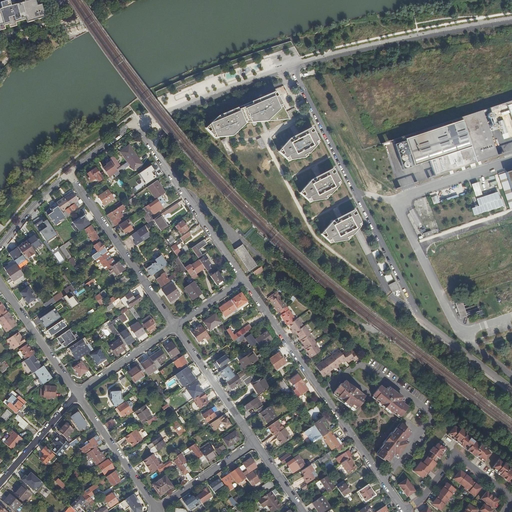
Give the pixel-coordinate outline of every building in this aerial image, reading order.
[(9,3),(6,1),(0,3),(0,6),(1,9),(0,9),(0,30),(4,29),(3,26),(9,24),(10,28),(15,26),(15,23),(26,19),(27,23),(33,21),(32,18),(37,16),(38,20),(45,18),(39,0),(22,0),(24,3),(11,6),(9,5),(9,3)] [(290,41),(281,46),(283,50),(292,45),(290,41)] [(211,127),(207,129),(216,138),(225,136),(224,134),(228,132),(230,135),(233,135),(231,133),(236,130),(244,121),(244,120),(250,118),(251,120),(258,120),(262,118),(263,120),(267,120),(272,118),(273,120),(290,119),(276,91),(239,108),(237,109),(237,111),(233,113),(232,111),(230,112),(231,114),(226,116),(225,114),(223,115),(224,116),(217,119),(211,126),(211,127)] [(511,100),(506,103),(482,111),(451,121),(452,124),(415,136),(414,133),(403,137),(405,142),(413,166),(429,161),(434,177),(497,156),(502,154),(497,155),(482,111),(506,103),(511,120),(511,100)] [(308,153),(318,142),(311,128),(303,132),(303,134),(300,136),(299,134),(294,124),(290,126),(296,138),(289,141),(283,148),(283,149),(282,150),(279,152),(286,158),(287,157),(289,160),(299,155),(300,157),(308,153)] [(257,140),(261,149),(266,147),(261,137),(257,140)] [(405,142),(394,145),(402,170),(413,167),(413,166),(405,142)] [(224,147),(228,155),(232,153),(228,145),(224,147)] [(121,151),(128,161),(136,155),(130,146),(121,151)] [(142,164),(136,155),(128,161),(134,169),(142,164)] [(111,161),(115,166),(119,162),(119,161),(118,162),(114,156),(110,159),(111,161)] [(117,169),(115,167),(115,166),(111,161),(107,164),(108,165),(104,168),(109,176),(118,170),(117,169)] [(118,170),(119,172),(126,167),(124,164),(122,165),(117,169),(118,170)] [(329,194),(339,183),(332,170),(324,174),(325,175),(321,177),(320,176),(321,176),(316,166),(312,168),(317,179),(310,183),(304,189),(305,191),(303,192),(300,193),(307,200),(308,199),(310,201),(320,196),(321,199),(329,194)] [(103,177),(97,168),(92,171),(92,170),(88,174),(90,177),(88,178),(91,181),(94,179),(97,177),(99,181),(104,178),(103,177)] [(149,174),(141,179),(147,187),(155,182),(149,174)] [(148,187),(156,200),(157,199),(161,196),(166,193),(157,181),(148,187)] [(475,198),(482,195),(477,183),(471,185),(475,198)] [(108,190),(99,197),(106,207),(115,200),(108,190)] [(73,192),(63,198),(66,199),(71,206),(74,203),(77,206),(80,204),(77,201),(78,200),(73,192)] [(473,216),(503,208),(498,192),(475,199),(478,207),(471,209),(473,216)] [(437,195),(431,197),(433,205),(439,203),(437,195)] [(63,198),(56,203),(62,212),(66,209),(71,206),(66,199),(63,198)] [(156,200),(144,208),(152,220),(153,220),(157,217),(159,216),(156,213),(163,208),(161,205),(157,199),(156,200)] [(71,206),(66,209),(68,213),(77,207),(76,207),(77,206),(74,203),(71,206)] [(178,203),(163,213),(164,215),(169,212),(170,213),(180,206),(178,203)] [(123,205),(108,215),(116,226),(122,222),(120,218),(125,215),(122,211),(125,208),(123,205)] [(358,227),(360,225),(353,211),(345,215),(346,217),(342,219),(341,217),(342,217),(337,207),(333,209),(338,221),(331,224),(325,231),(326,232),(324,233),(321,235),(328,241),(330,240),(331,243),(341,237),(343,239),(351,236),(354,233),(352,231),(358,227)] [(143,215),(149,223),(152,220),(144,208),(141,210),(144,215),(143,215)] [(84,214),(80,216),(86,224),(89,222),(84,214)] [(157,218),(157,217),(153,220),(161,231),(168,227),(161,216),(157,218)] [(130,221),(128,219),(119,225),(124,233),(128,230),(129,232),(133,229),(128,223),(130,221)] [(178,224),(176,226),(181,234),(188,229),(182,221),(178,224)] [(36,234),(45,246),(48,244),(46,241),(51,238),(56,234),(49,223),(36,232),(36,234)] [(69,231),(59,238),(62,242),(65,239),(67,241),(75,235),(76,236),(78,235),(77,233),(75,230),(72,226),(71,225),(67,228),(69,231)] [(85,229),(93,243),(99,239),(91,225),(85,229)] [(178,258),(185,252),(182,247),(178,249),(176,246),(190,235),(188,232),(176,241),(169,245),(178,258)] [(36,234),(27,240),(33,250),(38,247),(40,250),(45,246),(36,234)] [(169,245),(176,241),(174,239),(172,235),(165,239),(169,245)] [(24,242),(18,247),(23,254),(27,259),(29,262),(38,256),(33,250),(27,240),(26,241),(27,242),(25,243),(24,242)] [(199,260),(205,268),(207,271),(208,273),(209,274),(215,269),(213,266),(211,268),(209,265),(211,263),(208,259),(206,261),(203,257),(201,259),(199,257),(201,255),(198,250),(205,245),(207,244),(204,240),(202,241),(191,248),(199,260)] [(60,248),(66,257),(68,260),(72,257),(66,248),(72,244),(70,241),(64,245),(60,248)] [(92,256),(95,260),(95,259),(107,251),(102,243),(101,244),(99,242),(94,246),(95,248),(92,250),(95,254),(92,256),(92,257),(92,256)] [(243,244),(235,249),(250,271),(257,266),(243,244)] [(18,247),(9,253),(16,264),(17,266),(22,263),(19,259),(18,257),(23,254),(18,247)] [(66,257),(60,248),(57,250),(63,259),(66,257)] [(374,257),(380,254),(377,249),(371,252),(374,257)] [(107,251),(95,259),(98,263),(100,262),(106,270),(108,269),(111,267),(116,264),(112,258),(111,259),(109,256),(110,255),(107,251)] [(147,268),(152,275),(168,264),(162,255),(161,256),(156,259),(155,259),(157,262),(157,263),(156,262),(155,263),(152,263),(152,265),(147,268)] [(178,258),(174,260),(183,272),(187,270),(185,268),(182,263),(178,258)] [(205,268),(199,260),(191,266),(190,264),(185,268),(187,270),(192,278),(193,280),(198,276),(196,274),(205,268)] [(378,263),(380,270),(387,268),(384,260),(378,263)] [(111,267),(114,271),(117,275),(120,273),(124,270),(119,262),(116,264),(111,267)] [(13,281),(23,274),(17,266),(16,264),(6,271),(13,281)] [(254,272),(257,277),(258,277),(267,270),(263,265),(254,272)] [(156,279),(162,287),(170,281),(173,279),(175,278),(173,275),(168,279),(167,276),(164,272),(161,274),(161,276),(156,279)] [(218,272),(211,276),(216,285),(220,282),(221,283),(224,281),(218,272)] [(390,273),(384,275),(386,281),(392,279),(390,273)] [(125,275),(118,280),(122,286),(130,278),(125,275)] [(193,280),(192,278),(188,281),(190,285),(185,288),(193,300),(203,293),(193,280)] [(94,279),(87,284),(85,285),(86,287),(87,287),(96,281),(94,279)] [(388,285),(392,293),(399,289),(395,281),(388,285)] [(172,284),(162,290),(170,302),(180,295),(172,284)] [(72,285),(62,291),(65,296),(70,292),(75,289),(72,285)] [(28,287),(21,293),(28,304),(36,298),(28,287)] [(101,299),(102,298),(108,293),(105,289),(99,294),(95,297),(103,308),(106,306),(104,303),(105,303),(105,302),(103,300),(102,301),(101,299)] [(62,291),(53,298),(56,302),(59,300),(65,296),(62,291)] [(130,293),(120,300),(125,307),(126,307),(128,309),(142,299),(139,295),(134,298),(130,293)] [(241,293),(231,300),(238,311),(249,303),(241,293)] [(93,295),(77,306),(79,309),(85,305),(91,313),(101,307),(94,297),(93,295)] [(68,297),(66,299),(72,308),(78,303),(73,296),(69,299),(68,297)] [(278,296),(269,302),(279,316),(281,315),(288,311),(278,296)] [(38,301),(36,298),(28,304),(30,307),(38,301)] [(53,298),(44,304),(47,308),(56,302),(53,298)] [(238,311),(231,300),(220,308),(223,313),(226,316),(230,313),(232,315),(238,311)] [(467,315),(462,301),(456,303),(461,317),(467,315)] [(130,309),(137,320),(140,318),(133,307),(130,309)] [(296,324),(288,311),(281,315),(283,318),(281,319),(287,329),(290,328),(296,324)] [(0,317),(0,323),(2,326),(6,332),(17,324),(8,312),(7,312),(0,317)] [(122,314),(118,317),(122,323),(127,320),(123,313),(122,314)] [(222,322),(216,313),(208,319),(203,322),(204,323),(209,330),(222,322)] [(157,329),(153,324),(150,320),(153,319),(150,315),(141,321),(148,331),(146,333),(146,334),(148,336),(157,329)] [(299,321),(296,324),(290,328),(293,333),(292,334),(294,337),(297,335),(305,330),(299,321)] [(140,325),(138,322),(130,328),(137,338),(145,332),(140,325)] [(115,335),(118,332),(112,324),(109,326),(115,335)] [(207,340),(210,338),(201,324),(190,331),(199,343),(205,338),(207,340)] [(234,341),(236,339),(249,330),(252,328),(249,325),(234,335),(232,333),(231,331),(229,328),(227,330),(231,337),(232,339),(234,341)] [(72,327),(57,338),(63,348),(79,337),(72,327)] [(307,328),(305,330),(297,335),(300,340),(298,341),(301,344),(302,344),(312,337),(307,328)] [(119,334),(127,345),(134,340),(129,333),(127,329),(119,334)] [(255,340),(249,330),(236,339),(238,342),(245,338),(249,344),(247,346),(249,348),(257,342),(255,340)] [(267,331),(255,340),(257,342),(260,347),(272,339),(267,331)] [(18,332),(7,340),(14,349),(24,342),(18,332)] [(317,345),(312,337),(302,344),(305,349),(303,350),(305,353),(307,352),(317,346),(317,345)] [(68,348),(72,353),(74,352),(79,359),(83,356),(90,351),(82,339),(80,340),(75,344),(68,348)] [(119,339),(109,346),(116,355),(125,348),(119,339)] [(171,343),(164,348),(171,358),(179,353),(171,343)] [(25,357),(28,355),(33,352),(27,344),(19,350),(25,357)] [(322,354),(317,346),(307,352),(310,357),(309,358),(311,362),(322,354)] [(91,355),(97,365),(106,359),(100,349),(91,355)] [(160,350),(150,357),(155,365),(166,357),(160,350)] [(348,364),(353,360),(355,362),(359,359),(355,354),(352,356),(348,350),(342,355),(348,364)] [(225,352),(212,361),(218,370),(231,361),(225,352)] [(252,352),(239,361),(245,369),(257,361),(252,352)] [(279,352),(269,359),(274,367),(276,369),(286,362),(279,352)] [(332,359),(333,360),(338,368),(343,364),(344,366),(348,364),(342,355),(340,353),(332,359)] [(41,367),(38,363),(36,359),(33,354),(29,357),(26,359),(24,360),(33,373),(35,371),(41,367)] [(182,356),(174,361),(179,369),(187,363),(182,356)] [(150,357),(140,363),(148,375),(157,369),(155,365),(150,357)] [(333,360),(325,366),(330,374),(335,370),(336,372),(340,369),(338,368),(333,360)] [(0,368),(1,370),(3,372),(6,370),(5,369),(8,366),(5,361),(1,363),(1,362),(0,362),(0,368)] [(76,370),(80,376),(85,372),(88,370),(82,361),(81,361),(80,362),(73,367),(76,371),(76,370)] [(332,376),(330,374),(325,366),(324,364),(317,369),(324,380),(328,377),(328,378),(332,376)] [(35,371),(40,378),(43,383),(44,384),(51,378),(43,366),(41,367),(35,371)] [(227,381),(235,376),(228,366),(220,372),(225,378),(227,381)] [(136,367),(129,371),(135,379),(141,374),(136,367)] [(187,367),(176,375),(184,387),(195,380),(190,373),(187,367)] [(241,378),(247,386),(254,380),(249,372),(241,378)] [(227,382),(232,389),(241,383),(236,375),(235,376),(227,381),(227,382)] [(294,378),(290,380),(296,389),(294,391),(298,396),(308,389),(299,376),(298,375),(294,378)] [(131,384),(126,376),(121,380),(126,387),(131,384)] [(262,377),(252,383),(259,394),(269,387),(262,377)] [(282,379),(277,382),(286,395),(287,394),(291,391),(282,379)] [(355,389),(347,382),(343,386),(343,385),(335,394),(340,398),(339,399),(351,409),(352,408),(357,412),(365,402),(364,401),(366,398),(358,391),(357,392),(354,390),(355,389)] [(259,394),(252,383),(251,384),(258,395),(259,394)] [(50,397),(50,399),(54,399),(54,398),(55,387),(45,386),(44,397),(47,397),(50,397)] [(161,388),(159,386),(157,387),(165,400),(168,398),(163,390),(163,391),(161,388)] [(198,390),(200,394),(203,393),(207,390),(204,386),(198,390)] [(400,398),(401,398),(399,396),(398,397),(396,396),(396,395),(392,391),(391,392),(388,390),(386,392),(381,388),(374,397),(378,400),(376,402),(396,418),(398,416),(401,419),(409,410),(408,410),(403,406),(405,404),(404,403),(401,401),(402,400),(400,398)] [(121,389),(110,390),(111,402),(114,407),(124,401),(122,398),(121,389)] [(5,399),(3,402),(16,413),(19,410),(21,412),(26,407),(24,405),(26,402),(22,398),(19,396),(14,392),(13,390),(9,395),(10,396),(7,401),(5,399)] [(197,396),(194,399),(200,408),(207,403),(203,399),(206,397),(203,393),(200,394),(197,396)] [(171,397),(170,396),(168,398),(165,400),(166,401),(168,403),(169,406),(172,410),(173,411),(174,412),(176,411),(171,403),(172,401),(173,403),(174,402),(179,408),(187,402),(184,396),(179,399),(175,394),(171,397)] [(259,397),(258,396),(244,406),(246,410),(254,405),(260,413),(265,409),(258,398),(259,397)] [(117,408),(123,416),(126,413),(127,415),(132,411),(126,402),(117,408)] [(144,405),(132,414),(135,419),(138,417),(143,424),(152,418),(144,405)] [(277,416),(270,406),(265,409),(260,413),(267,423),(277,416)] [(203,415),(208,422),(216,416),(213,413),(217,410),(214,407),(203,415)] [(76,412),(71,416),(80,429),(87,425),(78,412),(78,411),(76,412)] [(20,423),(23,419),(20,416),(18,415),(15,418),(20,423)] [(439,415),(434,422),(438,426),(444,419),(439,415)] [(225,420),(222,416),(210,424),(214,431),(218,428),(217,426),(218,425),(222,422),(226,429),(231,425),(227,419),(225,420)] [(24,429),(28,424),(23,419),(20,423),(18,424),(24,429)] [(112,419),(105,425),(108,430),(116,424),(112,419)] [(178,419),(171,424),(179,435),(185,430),(178,419)] [(322,419),(314,425),(323,436),(323,437),(331,431),(322,419)] [(271,432),(273,435),(275,434),(283,428),(279,422),(278,420),(267,427),(268,429),(269,428),(270,430),(269,430),(271,432)] [(66,422),(58,431),(60,432),(66,438),(74,429),(66,422)] [(311,433),(317,440),(323,436),(314,425),(308,429),(304,432),(307,436),(309,434),(310,434),(311,433)] [(455,425),(447,436),(462,448),(464,446),(466,447),(466,448),(466,449),(466,450),(467,451),(483,463),(491,452),(475,440),(471,437),(455,425)] [(402,426),(397,431),(396,430),(392,434),(393,435),(385,445),(384,445),(380,450),(382,451),(377,457),(383,462),(384,460),(387,463),(391,458),(392,459),(395,456),(397,457),(400,453),(399,452),(401,448),(402,449),(406,445),(406,444),(405,443),(407,441),(405,439),(410,434),(406,431),(407,430),(402,426)] [(283,428),(275,434),(278,437),(279,439),(278,440),(281,444),(291,437),(284,428),(283,428)] [(129,440),(130,442),(133,446),(142,439),(137,432),(135,429),(131,432),(125,436),(128,440),(129,440)] [(22,439),(12,430),(9,434),(11,436),(12,436),(10,438),(9,438),(5,443),(12,449),(18,442),(19,443),(22,439)] [(223,439),(228,447),(233,443),(240,438),(235,431),(223,439)] [(337,440),(331,431),(323,437),(332,450),(338,445),(341,443),(338,439),(337,440)] [(307,436),(312,443),(317,440),(311,433),(310,434),(309,434),(307,436)] [(69,444),(59,435),(53,441),(57,445),(52,450),(59,456),(69,444)] [(93,447),(94,448),(96,446),(101,443),(96,435),(89,440),(90,442),(81,449),(84,453),(93,447)] [(153,453),(166,445),(164,443),(162,439),(160,437),(157,439),(159,441),(157,442),(156,440),(147,445),(150,449),(150,451),(151,453),(153,453)] [(343,442),(341,443),(338,445),(339,446),(336,448),(338,451),(341,449),(342,450),(346,447),(343,442)] [(191,446),(177,456),(178,458),(185,468),(189,465),(183,456),(193,449),(202,461),(205,459),(201,452),(195,443),(194,444),(191,446)] [(200,448),(202,452),(211,446),(208,443),(200,448)] [(222,443),(215,448),(218,453),(225,448),(222,443)] [(423,480),(435,463),(435,462),(435,461),(435,460),(435,459),(436,458),(438,459),(446,449),(442,446),(441,447),(437,444),(433,448),(432,447),(428,451),(429,452),(426,456),(424,455),(412,471),(423,480)] [(44,454),(40,458),(46,463),(49,459),(52,461),(57,456),(45,446),(41,450),(45,453),(43,454),(44,454)] [(89,451),(85,454),(88,459),(92,464),(95,463),(96,465),(100,462),(105,458),(101,452),(100,453),(96,446),(94,448),(89,451)] [(205,459),(207,461),(216,455),(211,446),(202,452),(201,452),(205,459)] [(336,458),(339,464),(340,464),(350,457),(352,455),(348,450),(336,458)] [(331,452),(321,458),(324,462),(327,460),(326,458),(330,456),(329,454),(332,453),(331,452)] [(279,459),(282,464),(292,458),(289,453),(279,459)] [(152,454),(143,460),(149,469),(150,468),(153,472),(157,469),(162,465),(159,461),(158,463),(152,454)] [(299,455),(286,463),(289,467),(293,473),(305,465),(299,455)] [(350,457),(340,464),(348,474),(356,468),(353,463),(352,461),(353,460),(350,457)] [(185,468),(178,458),(174,461),(177,466),(176,467),(182,475),(187,472),(185,468)] [(108,459),(98,466),(104,474),(114,468),(108,459)] [(245,471),(243,473),(245,476),(247,474),(248,474),(252,471),(251,470),(256,467),(250,459),(243,464),(247,470),(247,471),(246,472),(245,471)] [(511,468),(500,459),(491,470),(507,482),(508,482),(509,482),(510,482),(511,482),(511,484),(511,485),(511,468)] [(170,460),(162,465),(164,469),(172,463),(170,460)] [(323,466),(323,467),(325,470),(327,473),(332,470),(327,463),(325,464),(323,466)] [(317,476),(310,465),(301,471),(306,477),(304,478),(307,483),(317,476)] [(245,476),(243,473),(242,474),(237,466),(234,468),(233,467),(228,470),(229,471),(238,484),(246,478),(245,476)] [(114,471),(107,477),(112,485),(120,480),(114,471)] [(259,481),(252,471),(248,474),(245,476),(246,478),(252,487),(255,485),(254,484),(258,481),(259,481)] [(468,477),(459,471),(453,480),(458,484),(459,484),(464,488),(463,489),(468,493),(468,492),(474,497),(481,488),(479,487),(470,480),(471,479),(468,477)] [(326,473),(335,487),(336,486),(336,485),(327,473),(326,473)] [(234,480),(230,474),(222,479),(229,489),(232,487),(230,483),(234,480)] [(35,476),(28,484),(31,488),(39,480),(35,476)] [(165,476),(153,485),(160,495),(173,486),(165,476)] [(320,480),(328,492),(334,488),(326,476),(320,480)] [(58,478),(55,480),(66,489),(68,487),(58,478)] [(209,485),(215,494),(219,491),(218,488),(223,484),(219,478),(209,485)] [(404,494),(406,497),(414,491),(411,487),(411,488),(407,483),(408,483),(406,479),(397,485),(399,488),(404,494)] [(100,480),(80,494),(80,495),(89,503),(91,504),(94,502),(86,495),(97,487),(96,486),(101,482),(100,480)] [(262,486),(266,491),(274,486),(271,480),(262,486)] [(338,488),(346,499),(352,495),(350,492),(345,483),(344,484),(343,481),(336,485),(336,486),(337,487),(338,488)] [(455,490),(446,483),(438,494),(439,494),(431,504),(435,507),(440,511),(444,506),(445,506),(451,497),(450,496),(451,495),(452,495),(455,490)] [(32,493),(22,484),(14,493),(24,502),(32,493)] [(368,484),(358,491),(366,502),(375,495),(368,484)] [(202,493),(197,496),(202,503),(212,496),(206,488),(200,492),(202,493)] [(271,491),(258,500),(263,507),(267,505),(272,511),(281,506),(275,497),(274,498),(273,496),(278,493),(275,489),(271,492),(271,491)] [(498,500),(486,491),(480,498),(484,502),(488,505),(490,506),(492,508),(498,500)] [(104,498),(101,500),(104,504),(107,502),(110,506),(118,501),(112,493),(110,494),(109,494),(108,494),(107,493),(102,496),(104,498)] [(7,500),(6,499),(3,502),(14,511),(21,502),(20,501),(19,500),(18,501),(11,494),(7,497),(8,498),(7,500)] [(142,507),(138,501),(136,498),(133,494),(125,499),(125,500),(121,502),(124,506),(122,506),(123,508),(124,507),(126,509),(130,506),(133,511),(139,511),(142,510),(142,507)] [(89,503),(80,495),(71,504),(70,505),(73,508),(78,503),(81,505),(85,508),(89,503)] [(192,495),(184,501),(190,510),(199,504),(194,496),(193,497),(192,495)] [(235,501),(236,503),(243,499),(246,497),(244,495),(235,501)] [(316,500),(312,503),(318,511),(321,511),(330,506),(322,496),(321,496),(316,500)] [(63,499),(53,511),(54,511),(63,511),(70,505),(63,499)] [(468,503),(462,511),(474,511),(477,509),(468,503)]
